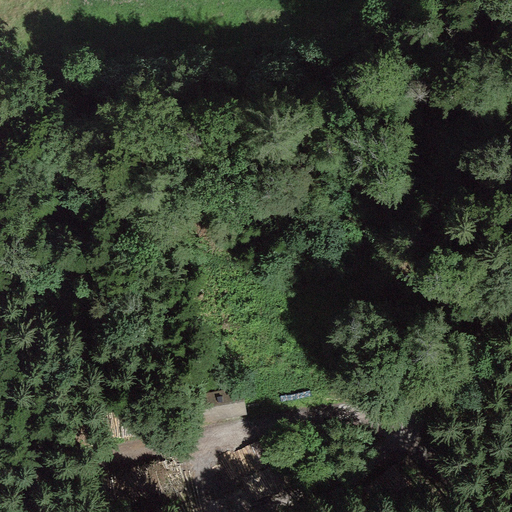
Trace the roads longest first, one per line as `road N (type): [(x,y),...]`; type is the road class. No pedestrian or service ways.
road 1 (track): [(0,475),(45,474),(291,420),(355,415),(408,437)]
road 2 (track): [(511,303),(408,437),(254,511)]
